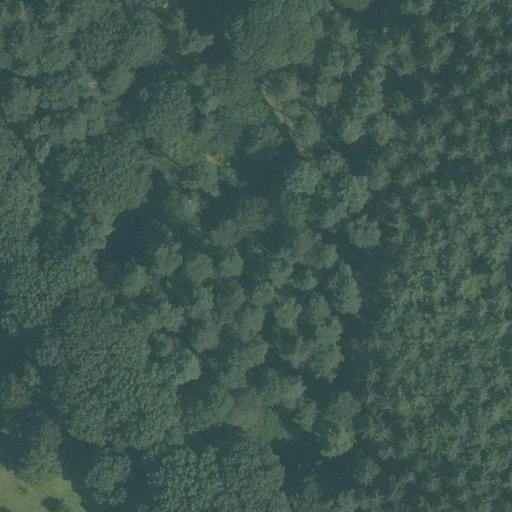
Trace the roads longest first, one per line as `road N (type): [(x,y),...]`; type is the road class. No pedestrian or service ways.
road 1 (track): [(346,511),(384,155),(390,0)]
road 2 (track): [(0,85),(115,33),(250,48),(387,0)]
road 3 (track): [(197,511),(0,200)]
road 4 (track): [(212,0),(368,266)]
